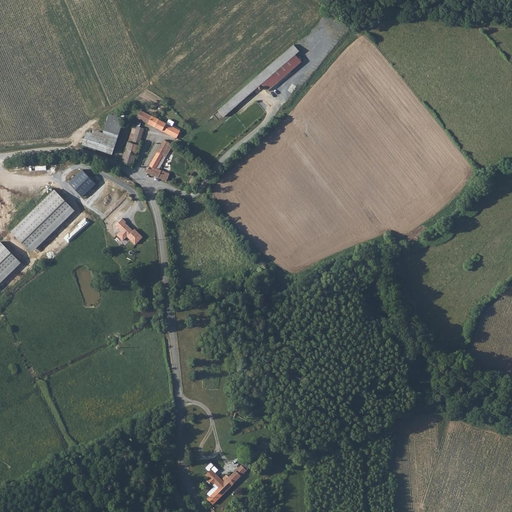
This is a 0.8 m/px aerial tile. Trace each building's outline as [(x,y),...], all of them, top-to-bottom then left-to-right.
[(294,45),(256,78),(267,91),(305,58),(294,45)] [(256,78),(218,111),(223,117),(261,84),(256,78)] [(176,138),(180,130),(141,110),(137,117),(176,138)] [(111,154),(123,118),(109,113),(102,135),(86,132),(82,144),(111,154)] [(121,162),(132,167),(144,128),(137,126),(138,124),(133,123),(132,127),(136,129),(132,143),(128,142),(121,162)] [(164,140),(146,172),(166,181),(170,174),(159,169),(172,145),(164,140)] [(80,169),(67,181),(81,196),(94,183),(80,169)] [(198,181),(193,177),(186,187),(191,191),(198,181)] [(52,188),(9,230),(29,252),(71,209),(52,188)] [(135,245),(142,237),(134,228),(132,229),(121,218),(115,225),(119,230),(116,234),(122,241),(126,237),(135,245)] [(0,242),(0,280),(17,263),(0,242)] [(208,496),(207,498),(212,503),(246,469),(246,468),(249,464),(244,459),(227,477),(223,481),(222,482),(208,496)] [(208,496),(222,482),(209,469),(208,470),(208,469),(214,464),(210,460),(204,466),(205,468),(203,470),(205,472),(206,472),(203,475),(206,479),(204,481),(210,487),(211,487),(205,493),(208,496)]
